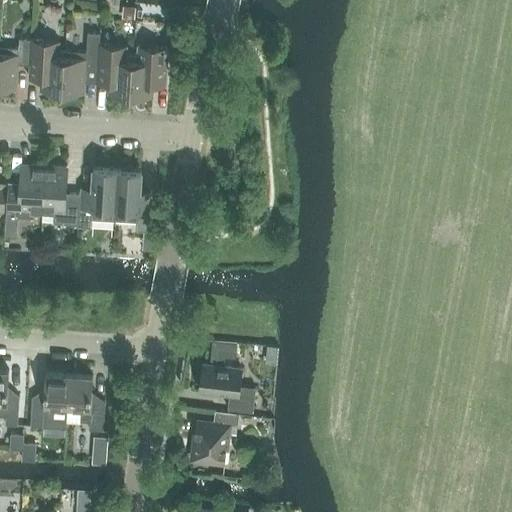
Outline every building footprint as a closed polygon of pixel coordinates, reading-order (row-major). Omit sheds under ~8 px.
[(125,6),(124,17),(135,18),(136,7),(125,6)] [(136,7),(136,18),(144,18),(145,8),(136,7)] [(100,42),(100,33),(88,32),(87,51),(65,50),(62,98),(72,98),(76,95),(76,92),(85,92),(86,67),(98,68),(100,42)] [(30,63),(32,38),(20,37),(19,47),(0,45),(0,87),(17,88),(18,63),(30,63)] [(32,38),(30,63),(42,64),(40,90),(46,90),(45,94),(49,97),(62,98),(65,50),(57,49),(58,40),(32,38)] [(112,43),(100,42),(98,68),(110,68),(108,94),(130,95),(133,54),(111,52),(112,43)] [(156,46),(155,55),(133,54),(130,95),(153,96),(154,71),(166,72),(167,46),(156,46)] [(42,209),(45,164),(22,163),(20,189),(8,188),(7,215),(30,217),(31,208),(42,209)] [(78,223),(80,194),(80,193),(66,192),(68,165),(45,164),(42,209),(55,210),(54,222),(78,223)] [(114,220),(118,168),(94,167),(92,195),(80,194),(78,225),(91,226),(91,218),(114,220)] [(142,170),(118,168),(115,220),(138,221),(137,229),(150,230),(152,198),(140,197),(142,170)] [(212,340),(210,363),(224,365),(225,356),(235,356),(236,343),(212,340)] [(253,410),(256,387),(240,385),(242,367),(224,365),(210,363),(203,363),(200,390),(230,394),(228,407),(253,410)] [(0,415),(6,416),(6,424),(18,424),(20,395),(8,395),(9,369),(0,368),(0,415)] [(66,427),(67,409),(70,373),(46,372),(45,397),(33,396),(31,425),(66,427)] [(70,373),(67,409),(81,410),(80,420),(90,421),(89,429),(103,430),(105,401),(91,400),(93,375),(70,373)] [(238,425),(239,413),(214,410),(213,422),(197,420),(192,458),(225,462),(230,424),(238,425)] [(23,448),(23,442),(24,434),(11,433),(10,448),(23,448)] [(23,442),(23,448),(22,459),(35,460),(36,442),(23,442)] [(269,471),(263,479),(270,484),(276,476),(269,471)]
